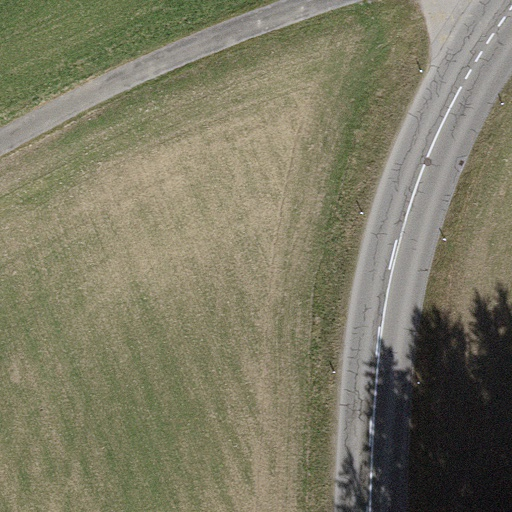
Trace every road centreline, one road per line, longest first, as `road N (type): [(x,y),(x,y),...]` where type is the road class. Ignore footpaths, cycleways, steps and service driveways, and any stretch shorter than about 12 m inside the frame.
road 1 (tertiary): [(369,511),(378,352),(410,207),(468,79),(511,7)]
road 2 (track): [(323,0),(136,73),(0,142)]
